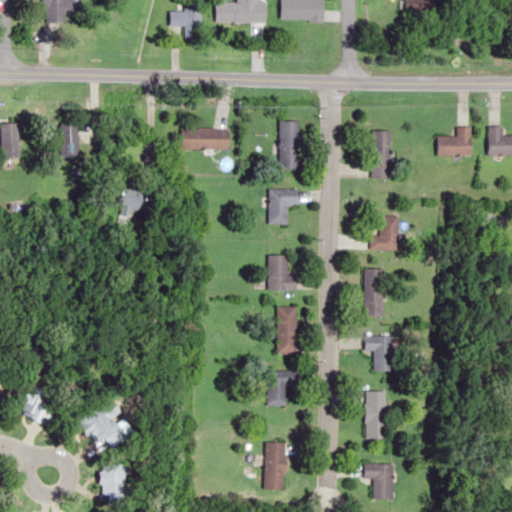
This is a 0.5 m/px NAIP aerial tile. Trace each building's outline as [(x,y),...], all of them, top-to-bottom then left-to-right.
[(45,0),(46,12),(71,12),(71,0),(45,0)] [(234,0),(235,2),(213,2),(213,22),(264,21),(264,0),(234,0)] [(277,0),(277,20),(321,20),(321,0),(277,0)] [(200,3),(181,3),(181,11),(168,11),(168,25),(182,25),(182,39),(200,39),(200,3)] [(58,155),(77,155),(77,120),(58,120),(58,155)] [(277,167),(297,167),(297,120),(277,120),(277,167)] [(16,122),(0,122),(0,157),(16,157),(16,122)] [(469,155),(469,126),(454,126),(454,136),(435,136),(435,155),(469,155)] [(511,134),(500,135),(500,126),(486,126),(486,155),(511,154),(511,134)] [(228,128),(180,128),(180,148),(228,149),(228,128)] [(369,177),(387,177),(387,130),(369,130),(369,177)] [(285,222),(285,203),(296,203),(296,189),(267,189),(267,222),(285,222)] [(394,249),(394,215),(376,215),(376,234),(366,234),(366,249),(394,249)] [(285,254),(266,254),(266,289),(295,289),(295,275),(285,275),(285,254)] [(379,267),(360,267),(360,314),(379,314),(379,267)] [(275,353),(295,353),(295,305),(275,305),(275,353)] [(371,349),(370,370),(389,370),(389,335),(362,335),(362,349),(371,349)] [(296,385),(296,369),(266,369),(266,404),(285,404),(285,385),(296,385)] [(383,438),(383,390),(363,390),(363,438),(383,438)] [(263,489),(285,489),(285,441),(264,441),(263,489)] [(390,499),(391,463),(363,463),(362,478),(373,478),(372,499),(390,499)]
